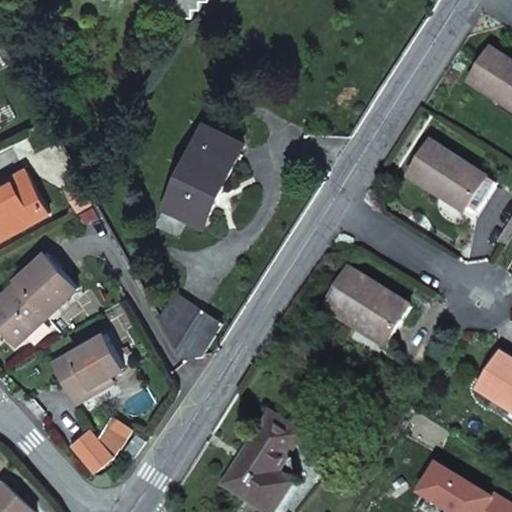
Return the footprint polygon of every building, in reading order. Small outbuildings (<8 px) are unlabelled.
[(511,108),(511,61),(492,49),(471,83),(511,108)] [(206,226),(245,143),(206,125),(167,207),(206,226)] [(412,176),(441,194),(443,192),(470,209),(488,180),(489,179),(434,143),(412,176)] [(28,170),(0,184),(0,186),(1,189),(0,189),(0,241),(51,214),(28,170)] [(93,204),(79,180),(63,188),(77,212),(93,204)] [(443,192),(441,194),(440,197),(475,219),(497,186),(488,180),(470,209),(443,192)] [(506,244),(511,235),(511,223),(501,241),(506,244)] [(18,280),(20,281),(24,286),(4,304),(0,316),(0,323),(19,343),(80,287),(48,253),(18,280)] [(327,309),(354,326),(357,321),(390,342),(412,307),(352,269),(327,309)] [(24,286),(20,281),(0,299),(0,316),(4,304),(24,286)] [(183,358),(203,356),(223,322),(176,292),(160,318),(183,358)] [(357,321),(354,326),(388,347),(390,342),(357,321)] [(79,402),(98,391),(94,385),(112,374),(127,366),(108,331),(57,361),(79,402)] [(482,390),(509,407),(511,409),(511,358),(505,354),(482,390)] [(94,385),(98,391),(116,381),(112,374),(94,385)] [(227,485),(266,511),(276,511),(295,484),(281,475),(305,436),(273,414),(227,485)] [(115,416),(100,439),(115,457),(134,429),(115,416)] [(100,472),(116,458),(115,457),(100,439),(92,429),(75,443),(100,472)] [(137,433),(124,451),(134,458),(147,440),(137,433)] [(0,511),(38,511),(9,483),(0,491),(0,511)]
